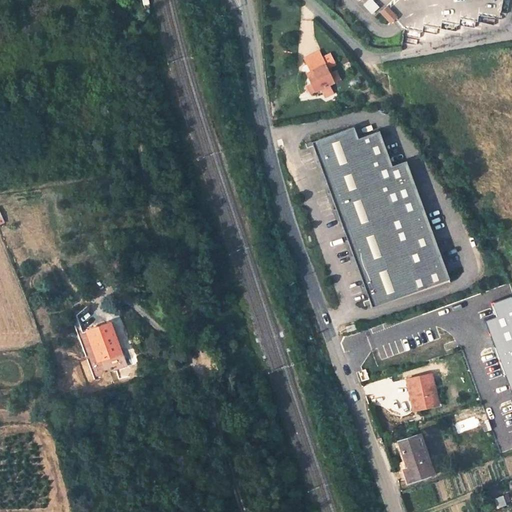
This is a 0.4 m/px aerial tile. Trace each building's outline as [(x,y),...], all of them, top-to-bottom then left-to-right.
[(380,14),(391,25),(396,20),(386,8),(380,14)] [(306,85),(310,93),(320,88),(328,85),(339,79),(336,71),(329,74),(326,68),(336,64),(330,54),(322,58),(319,52),(306,59),(308,65),(311,70),(306,73),(311,83),(306,85)] [(332,93),(328,85),(320,88),(325,97),(332,93)] [(359,139),(353,127),(312,141),(371,309),(450,280),(407,161),(392,165),(380,132),(359,139)] [(511,303),(504,291),(486,297),(492,312),(481,316),(511,400),(511,303)] [(113,319),(114,322),(118,332),(122,330),(117,317),(113,319)] [(99,348),(114,343),(110,332),(106,333),(105,331),(111,329),(109,323),(92,329),(99,348)] [(355,324),(346,327),(348,332),(356,329),(355,324)] [(431,371),(407,377),(415,407),(438,401),(431,371)] [(421,432),(400,440),(408,465),(404,466),(409,477),(434,469),(421,432)]
